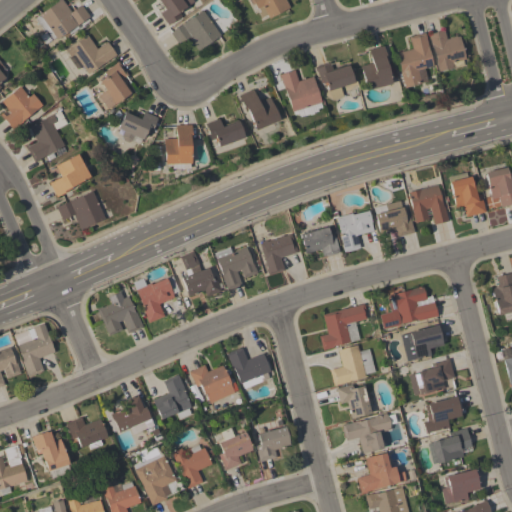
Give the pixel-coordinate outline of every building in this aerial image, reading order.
[(67,31),(69,34),(63,38),(62,35),(56,39),(55,37),(52,39),(45,30),(43,31),(34,18),(39,15),(38,14),(58,0),(62,0),(70,12),(81,5),(89,17),(67,31)] [(159,13),(164,9),(157,0),(192,0),(193,1),(178,12),(180,15),(167,25),(159,13)] [(284,0),(289,8),(268,18),(266,14),(261,16),(258,12),(256,13),(253,9),(256,7),(254,3),(251,5),(248,0),(284,0)] [(201,10),(219,35),(197,51),(187,37),(177,44),(169,33),(201,10)] [(448,38),(448,37),(455,35),(455,37),(458,36),(464,59),(461,60),(463,66),(451,69),(451,68),(437,71),(432,47),(430,48),(427,34),(443,30),(445,39),(448,38)] [(39,37),(45,32),(51,40),(44,44),(39,37)] [(399,74),(400,74),(395,53),(411,49),(408,37),(423,33),(432,66),(416,70),(419,83),(403,87),(399,74)] [(73,54),(69,57),(64,50),(86,34),(96,49),(106,42),(115,55),(87,74),(73,54)] [(43,44),(46,49),(40,53),(37,48),(43,44)] [(382,46),(386,62),(385,63),(390,84),(365,90),(359,66),(371,63),(367,50),(382,46)] [(114,104),(98,81),(102,78),(100,75),(104,73),(104,72),(114,65),(113,64),(117,61),(127,75),(120,80),(129,93),(114,104)] [(324,82),(319,83),(315,71),(313,67),(329,62),(331,70),(347,65),(350,75),(352,75),(353,80),(352,81),(352,83),(339,87),(341,96),(330,100),(327,90),(326,90),(324,82)] [(311,76),(319,102),(290,112),(280,78),(279,78),(277,74),(293,69),(296,81),(311,76)] [(0,101),(19,86),(28,97),(32,94),(41,105),(22,121),(22,122),(12,130),(0,115),(0,113),(1,112),(4,117),(9,113),(6,109),(6,108),(0,101)] [(252,89),(257,101),(268,97),(278,120),(254,130),(246,110),(244,111),(237,95),(252,89)] [(63,145),(38,159),(39,159),(33,162),(25,147),(36,142),(28,127),(52,114),(53,115),(60,111),(66,123),(54,129),(63,145)] [(156,118),(149,133),(145,132),(142,139),(133,136),(131,140),(127,142),(123,141),(121,136),(123,131),(117,128),(125,111),(140,118),(143,112),(156,118)] [(218,118),(220,125),(236,119),(243,137),(217,146),(214,138),(209,140),(204,124),(218,118)] [(190,125),(190,142),(188,142),(189,163),(163,164),(163,139),(175,139),(174,125),(190,125)] [(48,183),(60,177),(54,166),(77,154),(89,177),(70,186),(72,188),(55,197),(48,183)] [(490,199),(484,172),(505,167),(508,178),(509,177),(511,186),(511,185),(511,203),(500,207),(497,197),(490,199)] [(465,217),(462,206),(455,207),(447,176),(465,172),(466,177),(469,176),(472,187),(473,186),(475,195),(480,193),(484,212),(465,217)] [(427,219),(414,223),(406,192),(436,185),(442,207),(443,206),(447,221),(432,224),(428,208),(425,209),(427,219)] [(55,207),(91,191),(104,219),(79,230),(72,214),(60,220),(55,207)] [(399,200),(403,217),(408,216),(412,233),(396,237),(394,229),(379,233),(372,207),(399,200)] [(359,248),(343,252),(341,246),(342,246),(339,236),(340,236),(335,217),(351,213),(352,214),(367,210),(372,231),(356,235),(359,248)] [(326,227),(327,231),(330,230),(331,235),(333,235),(338,252),(322,257),(320,249),(304,253),(299,234),(326,227)] [(279,258),(283,270),(268,275),(266,270),(267,269),(258,244),(261,243),(260,242),(265,240),(266,241),(279,237),(279,236),(282,235),(283,236),(291,233),(297,252),(279,258)] [(229,247),(231,253),(245,247),(251,263),(252,262),(256,273),(243,278),(240,270),(235,271),(241,285),(226,291),(224,285),(225,285),(213,253),(229,247)] [(178,255),(191,249),(197,264),(184,270),(178,255)] [(211,278),(214,276),(217,284),(219,282),(221,287),(219,288),(220,291),(205,297),(203,290),(187,297),(185,291),(180,278),(186,276),(184,270),(197,265),(200,270),(207,268),(211,278)] [(511,311),(496,315),(490,289),(494,289),(494,288),(497,287),(495,276),(511,272),(511,311)] [(162,316),(147,322),(144,316),(145,315),(134,289),(150,283),(150,284),(171,276),(177,291),(171,293),(173,298),(157,304),(162,316)] [(386,296),(392,294),(392,293),(422,286),(424,298),(431,296),(436,316),(417,321),(416,320),(382,329),(378,315),(390,312),(386,296)] [(96,309),(101,306),(101,308),(110,304),(107,297),(119,291),(122,298),(127,296),(133,310),(134,310),(141,327),(128,333),(122,320),(117,322),(121,330),(108,336),(96,309)] [(321,314),(363,303),(364,309),(363,309),(365,319),(353,322),(358,340),(332,346),(332,347),(321,350),(318,336),(326,334),(321,314)] [(53,352),(37,358),(42,370),(39,371),(39,372),(29,376),(29,375),(26,376),(20,361),(22,361),(12,335),(26,329),(30,340),(35,338),(34,333),(33,334),(31,330),(32,330),(31,327),(42,323),(53,352)] [(439,325),(442,338),(440,339),(441,345),(427,348),(429,355),(415,359),(411,343),(408,344),(405,333),(439,325)] [(336,350),(356,345),(357,351),(368,349),(373,372),(363,374),(364,377),(348,381),(348,382),(332,386),(328,369),(341,366),(336,350)] [(0,349),(8,347),(14,362),(15,362),(19,373),(5,379),(2,370),(0,370),(0,376),(3,384),(0,385),(0,349)] [(261,353),(269,371),(246,381),(246,382),(241,384),(241,383),(239,384),(233,368),(231,369),(225,353),(241,347),(245,359),(261,353)] [(511,356),(511,389),(509,390),(502,359),(511,356)] [(407,375),(412,374),(412,373),(431,368),(430,364),(444,360),(444,359),(448,358),(453,378),(441,380),(443,387),(413,395),(407,375)] [(203,365),(206,372),(221,365),(233,392),(209,403),(205,394),(203,395),(199,385),(195,386),(191,377),(190,378),(187,372),(203,365)] [(162,381),(177,374),(184,390),(183,390),(190,407),(187,408),(190,414),(178,419),(175,412),(160,419),(152,400),(167,393),(162,381)] [(335,388),(350,384),(351,388),(362,385),(369,414),(350,419),(346,402),(339,404),(335,388)] [(102,410),(109,407),(112,413),(126,407),(124,401),(136,395),(137,394),(138,398),(137,398),(142,408),(145,406),(150,417),(118,431),(111,431),(102,410)] [(424,433),(422,423),(427,421),(424,406),(427,405),(426,404),(455,397),(455,398),(457,397),(460,409),(458,410),(460,416),(446,419),(448,427),(424,433)] [(357,437),(344,441),(340,424),(346,423),(373,417),(372,416),(385,413),(386,416),(393,414),(395,422),(388,424),(389,429),(378,432),(382,448),(361,454),(357,437)] [(65,424),(66,423),(66,422),(78,417),(79,418),(80,417),(83,424),(99,418),(106,436),(99,439),(101,444),(90,449),(88,444),(80,447),(76,437),(71,439),(65,424)] [(284,426),(289,446),(273,450),(275,457),(258,462),(254,445),(259,444),(256,434),(284,426)] [(224,470),(221,466),(222,465),(217,454),(221,452),(217,443),(223,440),(220,432),(229,428),(233,436),(243,432),(251,450),(236,456),(239,463),(224,470)] [(427,444),(430,443),(430,441),(449,437),(447,432),(465,428),(471,451),(462,453),(463,456),(431,464),(427,444)] [(52,441),(60,438),(68,463),(67,464),(70,472),(52,479),(48,470),(47,470),(41,452),(36,454),(30,438),(33,437),(33,435),(45,431),(46,432),(48,431),(52,441)] [(0,456),(4,466),(8,465),(3,449),(16,445),(20,457),(19,458),(26,480),(8,486),(10,492),(0,495),(0,456)] [(184,456),(190,453),(188,448),(197,445),(199,449),(203,447),(210,464),(196,470),(201,482),(187,488),(171,452),(180,448),(184,456)] [(131,465),(137,461),(135,457),(140,454),(138,451),(144,449),(146,452),(158,446),(175,480),(174,481),(179,491),(171,495),(170,493),(164,496),(165,498),(151,506),(131,465)] [(355,477),(368,474),(364,458),(384,452),(388,469),(395,467),(399,482),(375,488),(376,489),(366,492),(359,494),(355,477)] [(440,489),(445,488),(444,486),(447,485),(445,476),(473,469),(473,470),(475,470),(479,482),(477,483),(478,489),(465,492),(466,499),(452,503),(451,502),(444,504),(440,489)] [(405,472),(412,470),(414,478),(407,480),(405,472)] [(124,508),(125,511),(109,511),(100,488),(103,487),(100,479),(107,476),(113,492),(120,490),(119,485),(130,481),(131,486),(133,485),(139,502),(124,508)] [(406,511),(373,511),(377,511),(376,507),(367,509),(363,495),(370,493),(370,494),(400,487),(406,511)] [(69,511),(66,499),(76,496),(78,505),(99,500),(101,511),(69,511)] [(37,511),(36,509),(49,506),(50,511),(53,511),(51,502),(61,499),(64,511),(37,511)] [(455,511),(481,503),(481,502),(485,500),(489,511),(455,511)]
